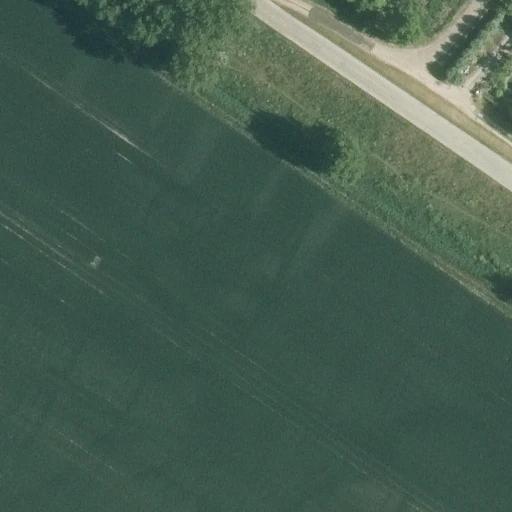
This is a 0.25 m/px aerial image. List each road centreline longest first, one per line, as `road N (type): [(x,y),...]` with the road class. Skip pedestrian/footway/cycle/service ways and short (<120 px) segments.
road 1 (unclassified): [(511,179),(245,0)]
road 2 (unclassified): [(511,141),(421,77),(281,0)]
